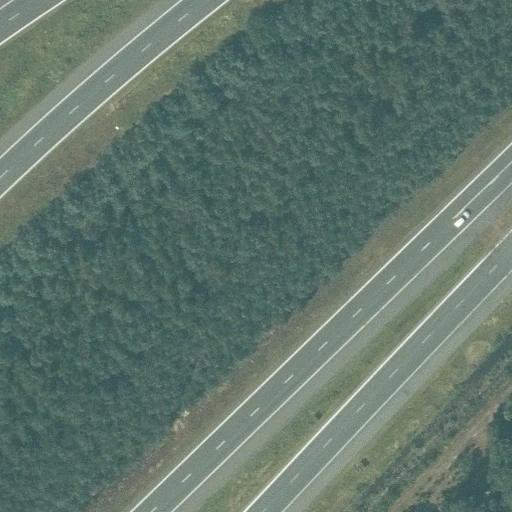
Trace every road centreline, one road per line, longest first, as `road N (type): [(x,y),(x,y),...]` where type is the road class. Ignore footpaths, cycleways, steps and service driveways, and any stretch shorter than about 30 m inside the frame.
road 1 (motorway): [(156,511),(511,166)]
road 2 (motorway): [(265,511),(511,250)]
road 3 (motorway): [(197,0),(0,172)]
